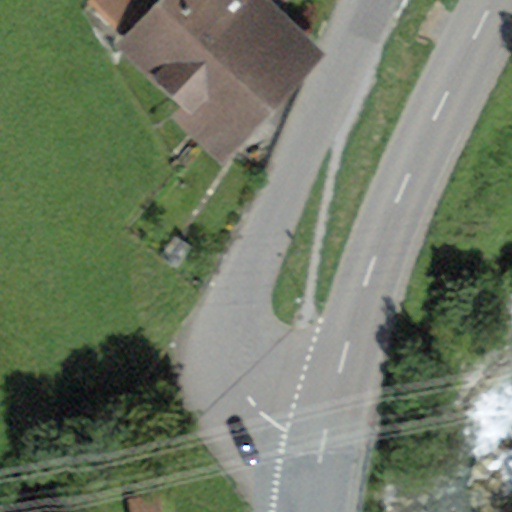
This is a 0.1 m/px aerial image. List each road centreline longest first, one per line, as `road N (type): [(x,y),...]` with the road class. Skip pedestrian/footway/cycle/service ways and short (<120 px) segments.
road 1 (unclassified): [(369,0),(237,297),(229,346),(255,407),(322,445)]
road 2 (tertiary): [(493,0),(369,271),(322,445)]
